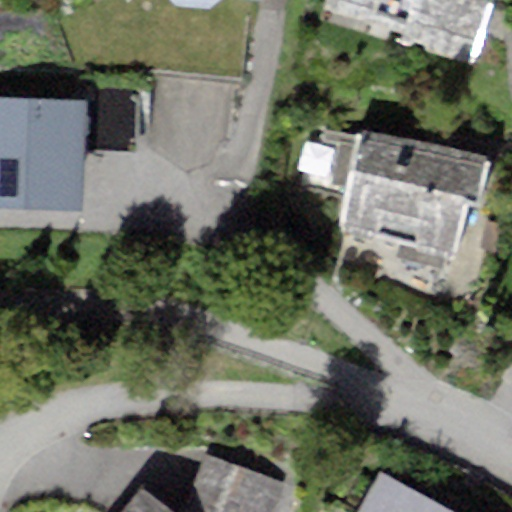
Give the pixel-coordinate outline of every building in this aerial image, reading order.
[(511,0),(351,0),(346,19),(502,70),(511,35),(511,0)] [(150,154),(152,74),(82,73),(83,102),(109,103),(110,153),(150,154)] [(83,102),(0,102),(0,209),(110,210),(110,153),(109,103),(83,102)] [(352,194),(358,137),(326,134),(320,190),(352,194)] [(511,160),(373,137),(354,231),(479,263),(497,211),(511,209),(511,200),(511,160)] [(282,511),(291,489),(214,460),(198,511),(160,490),(142,511),(282,511)] [(447,511),(379,476),(359,511),(447,511)]
